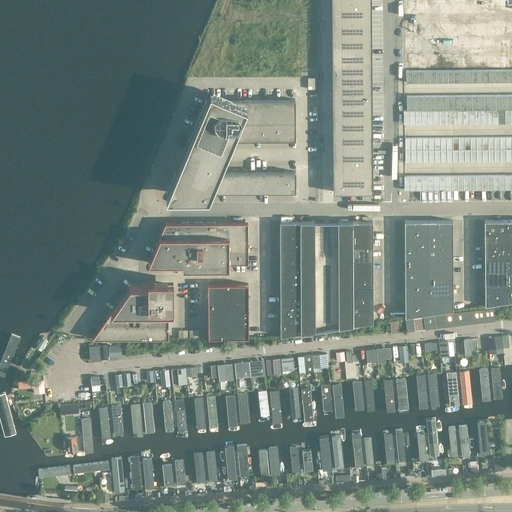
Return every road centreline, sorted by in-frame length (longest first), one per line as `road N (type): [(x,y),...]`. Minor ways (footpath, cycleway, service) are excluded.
road 1 (unclassified): [(57,370),(511,325)]
road 2 (unclassified): [(304,210),(301,84),(194,84),(149,191),(154,211)]
road 3 (tertiary): [(511,492),(235,511)]
road 4 (unclassified): [(304,210),(511,207)]
road 5 (unclassified): [(57,370),(154,211)]
road 6 (unclassified): [(154,211),(304,210)]
road 7 (unknown): [(165,151),(302,155)]
